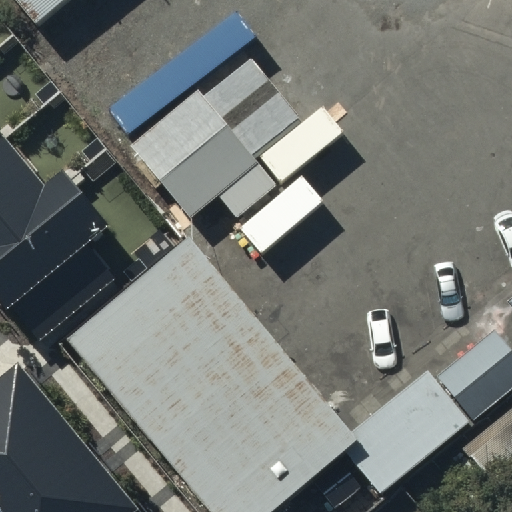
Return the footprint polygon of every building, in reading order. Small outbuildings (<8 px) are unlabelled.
[(86,0),(9,0),(43,38),(86,0)] [(202,99),(133,153),(191,225),(219,203),(238,228),(283,192),(259,162),(305,126),(257,66),(207,105),(202,99)] [(0,299),(13,315),(18,311),(41,339),(114,280),(89,250),(112,232),(66,176),(47,191),(0,134),(0,299)] [(193,243),(71,344),(211,511),(279,511),(348,455),(361,445),(350,431),(193,243)] [(511,352),(494,330),(438,375),(473,419),(511,387),(511,352)] [(142,511),(22,367),(0,384),(0,511),(142,511)] [(361,445),(348,455),(379,492),(469,421),(426,370),(350,431),(361,445)] [(511,418),(466,457),(501,498),(511,489),(511,418)]
